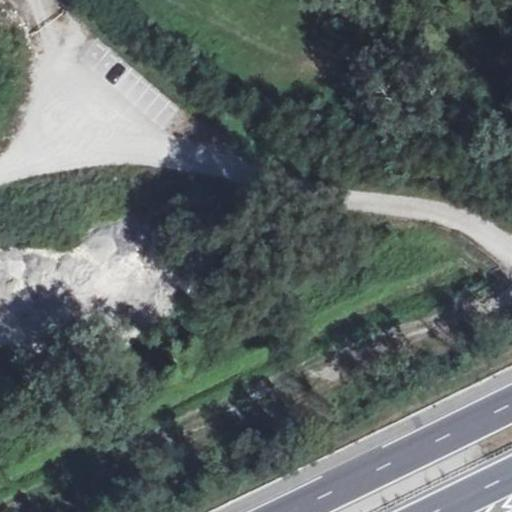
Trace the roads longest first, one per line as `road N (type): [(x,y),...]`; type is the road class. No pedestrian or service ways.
road 1 (track): [(0,169),(74,134),(162,139),(489,226),(511,242)]
road 2 (motorway): [(511,401),(285,511)]
road 3 (track): [(16,0),(53,22),(75,76),(74,134)]
